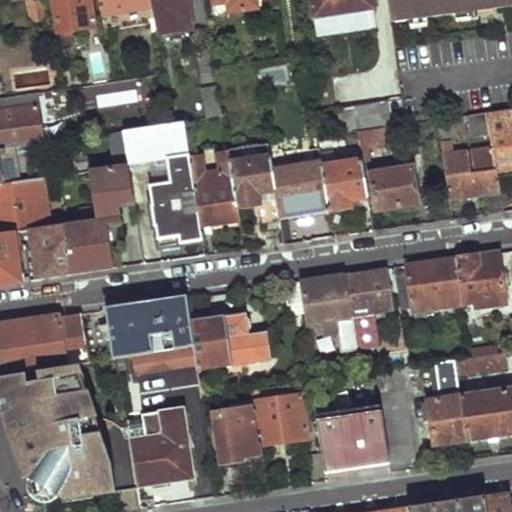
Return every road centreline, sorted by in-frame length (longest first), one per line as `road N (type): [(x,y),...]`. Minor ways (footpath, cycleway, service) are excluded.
road 1 (residential): [(0,314),(511,231)]
road 2 (residential): [(511,473),(237,511)]
